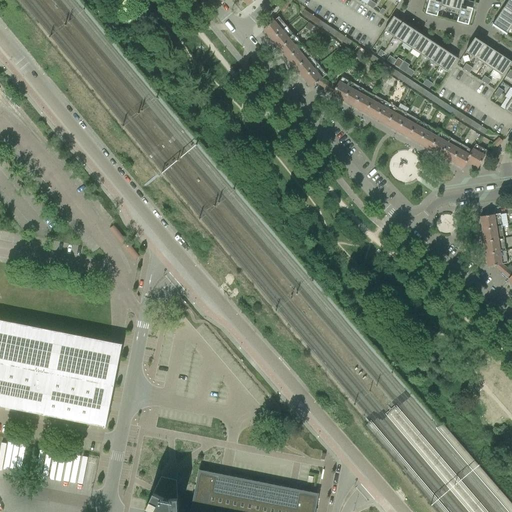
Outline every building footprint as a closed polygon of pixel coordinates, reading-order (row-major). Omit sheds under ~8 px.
[(287,0),(285,0),(279,9),(283,12),(290,1),(287,0)] [(437,17),(439,6),(441,1),(437,0),(428,0),(425,13),(437,17)] [(449,9),(451,0),(437,0),(441,1),(439,6),(449,9)] [(451,0),(449,9),(459,12),(461,6),(465,7),(466,1),(463,0),(451,0)] [(465,7),(461,6),(459,12),(456,22),(468,25),(472,9),(468,8),(465,7)] [(511,25),(511,12),(504,7),(498,17),(511,26),(511,25)] [(272,40),(287,28),(279,17),(272,22),(263,30),(272,40)] [(402,23),(393,17),(390,21),(384,31),(393,37),(402,23)] [(511,26),(498,17),(492,26),(506,35),(511,26)] [(402,23),(393,37),(402,43),(411,29),(412,29),(402,23)] [(280,50),(295,37),(287,28),(272,40),(280,50)] [(412,29),(411,29),(402,43),(411,49),(421,35),(412,29)] [(421,35),(411,49),(421,55),(430,41),(421,35)] [(288,59),(303,47),(295,37),(280,50),(288,59)] [(470,45),(470,47),(468,47),(465,52),(474,58),(484,44),(474,38),(470,45)] [(430,41),(421,55),(430,61),(439,47),(430,41)] [(484,64),(493,50),(484,44),(474,58),(484,64)] [(295,69),(311,56),(303,47),(288,59),(295,69)] [(439,47),(430,61),(439,67),(448,53),(448,52),(439,47)] [(493,70),(502,56),(493,50),(484,64),(493,70)] [(439,67),(448,73),(454,64),(457,59),(448,53),(439,67)] [(303,78),(319,66),(311,56),(295,69),(303,78)] [(502,76),(511,62),(502,56),(493,70),(502,76)] [(398,69),(402,63),(396,59),(396,60),(393,65),(398,69)] [(402,63),(398,69),(404,73),(407,68),(408,67),(402,63)] [(311,88),(317,83),(322,79),(326,75),(319,66),(303,78),(311,88)] [(332,95),(342,101),(352,83),(341,77),(336,87),(333,93),(332,95)] [(317,83),(333,93),(336,87),(322,79),(317,83)] [(353,107),(363,89),(352,83),(342,101),(353,107)] [(364,113),(374,95),(363,89),(353,107),(364,113)] [(364,113),(375,119),(385,101),(374,95),(364,113)] [(386,125),(396,107),(385,101),(375,119),(386,125)] [(397,131),(407,114),(396,107),(386,125),(397,131)] [(408,137),(418,120),(407,114),(397,131),(408,137)] [(419,143),(428,126),(418,120),(408,137),(419,143)] [(429,149),(439,132),(428,126),(419,143),(429,149)] [(440,156),(450,138),(439,132),(429,149),(440,156)] [(451,162),(461,144),(450,138),(440,156),(451,162)] [(489,147),(493,150),(502,142),(499,138),(489,147)] [(451,162),(463,168),(466,162),(472,150),(461,144),(451,162)] [(466,162),(472,165),(477,168),(478,167),(481,162),(483,157),(487,150),(475,144),(472,150),(466,162)] [(482,230),(502,226),(500,215),(500,214),(493,215),(480,217),(482,230)] [(484,242),(504,239),(502,227),(502,226),(482,230),(484,242)] [(486,254),(506,250),(504,239),(484,242),(486,254)] [(488,267),(494,266),(502,265),(508,264),(506,250),(486,254),(488,267)] [(494,266),(509,279),(511,275),(511,267),(509,266),(507,269),(502,265),(494,266)] [(0,405),(18,409),(18,411),(23,412),(24,410),(43,414),(43,416),(44,416),(44,414),(59,417),(59,419),(60,417),(79,421),(79,423),(85,424),(85,422),(104,426),(104,429),(105,427),(108,410),(109,410),(110,403),(109,403),(113,386),(114,386),(114,385),(113,385),(116,369),(117,369),(118,361),(121,345),(122,345),(122,344),(121,344),(121,342),(120,345),(101,341),(102,339),(96,338),(96,340),(76,336),(76,334),(75,334),(75,336),(60,333),(61,331),(60,331),(60,333),(40,329),(40,327),(35,326),(34,328),(15,324),(15,322),(14,322),(14,323),(0,320),(0,405)] [(0,449),(0,476),(22,478),(24,452),(0,449)] [(91,486),(95,458),(87,457),(87,460),(38,453),(36,463),(41,464),(39,483),(82,489),(82,485),(91,486)] [(314,511),(315,510),(316,510),(316,509),(315,509),(317,502),(317,501),(318,495),(319,494),(317,494),(311,493),(311,492),(310,492),(303,491),(304,491),(303,491),(296,490),(296,489),(295,489),(295,490),(289,488),(288,488),(281,487),(281,486),(281,487),(274,485),(273,485),(267,484),(266,483),(266,484),(259,482),(258,482),(251,481),(251,480),(251,481),(244,479),(243,479),(237,478),(236,477),(236,478),(229,476),(228,476),(226,476),(222,475),(221,474),(221,475),(217,474),(215,473),(214,473),(207,472),(206,472),(200,471),(200,470),(199,470),(198,471),(199,471),(197,478),(197,479),(196,485),(195,486),(196,486),(194,493),(194,492),(194,493),(193,500),(193,501),(192,507),(191,507),(191,508),(190,511),(178,511),(177,499),(178,499),(178,498),(169,499),(168,499),(169,498),(169,497),(169,496),(169,495),(168,494),(167,494),(166,494),(165,495),(164,496),(164,497),(165,498),(164,498),(153,493),(147,507),(146,507),(155,511),(314,511)]
